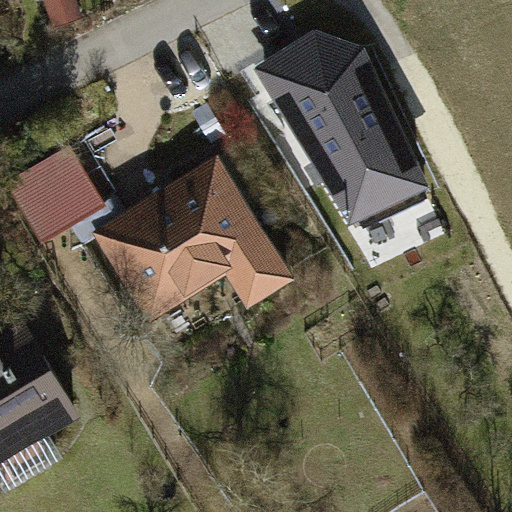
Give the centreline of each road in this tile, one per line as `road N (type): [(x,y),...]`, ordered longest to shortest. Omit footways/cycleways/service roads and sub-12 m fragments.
road 1 (track): [(369,0),(511,260)]
road 2 (unclassified): [(0,106),(214,0)]
